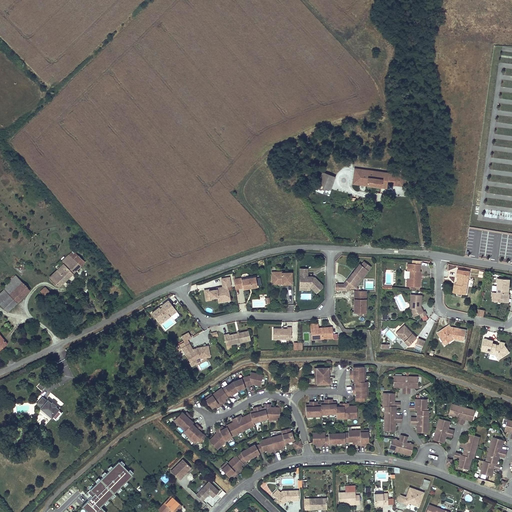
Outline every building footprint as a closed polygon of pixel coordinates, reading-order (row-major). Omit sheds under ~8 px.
[(371,166),(345,164),(343,182),(359,184),(361,169),(370,171),(371,166)] [(370,171),(361,169),(359,184),(366,185),(392,188),(392,185),(400,185),(400,180),(403,180),(403,175),(370,171)] [(328,195),(335,177),(322,172),(316,190),(328,195)] [(84,261),(73,251),(69,254),(80,265),(84,261)] [(81,266),(69,254),(61,262),(64,264),(49,278),(58,287),(62,283),(62,284),(73,274),(73,273),(81,266)] [(371,267),(364,262),(361,265),(368,270),(371,267)] [(368,270),(361,265),(359,263),(346,280),(353,286),(355,287),(368,270)] [(419,271),(420,264),(408,263),(407,271),(410,271),(409,278),(407,278),(407,286),(420,287),(420,279),(419,279),(419,277),(420,276),(421,271),(419,271)] [(311,277),(312,276),(307,276),(307,269),(300,268),(300,286),(310,286),(316,293),(322,287),(322,284),(315,277),(314,278),(311,277)] [(292,272),(282,273),(282,271),(272,272),(272,282),(282,282),(282,284),(292,284),(292,272)] [(469,275),(457,273),(456,277),(458,277),(456,284),(454,284),(453,292),(466,295),(469,275)] [(23,283),(15,276),(3,288),(5,290),(4,290),(10,295),(23,283)] [(233,279),(235,289),(243,288),(243,289),(257,287),(255,276),(241,279),(241,278),(233,279)] [(229,297),(228,286),(231,286),(229,277),(221,279),(223,287),(216,288),(216,289),(216,291),(215,291),(214,290),(209,291),(209,289),(204,290),(206,300),(211,299),(211,298),(218,297),(218,299),(229,297)] [(509,290),(510,279),(497,278),(497,282),(498,283),(497,292),(494,292),(492,293),(492,296),(493,297),(493,301),(509,302),(510,294),(509,294),(507,294),(507,290),(509,290)] [(353,286),(346,280),(343,284),(350,289),(353,286)] [(29,290),(23,283),(10,295),(4,290),(0,294),(0,303),(7,311),(17,302),(29,290)] [(50,292),(45,287),(40,291),(45,296),(50,292)] [(366,291),(355,290),(354,310),(365,311),(366,291)] [(421,304),(421,295),(411,294),(410,309),(413,315),(417,312),(418,314),(420,317),(421,317),(426,315),(424,311),(423,311),(421,307),(419,307),(419,304),(421,304)] [(169,301),(152,313),(160,324),(177,311),(169,301)] [(485,310),(478,309),(476,315),(483,317),(485,310)] [(176,322),(172,316),(160,325),(165,331),(176,322)] [(323,328),(322,328),(322,329),(320,329),(320,328),(318,328),(318,323),(310,324),(311,333),(314,333),(315,339),(333,338),(332,327),(323,328)] [(411,334),(409,331),(410,331),(404,325),(395,333),(408,346),(416,338),(412,333),(411,334)] [(451,327),(449,325),(437,333),(443,341),(446,338),(449,342),(454,339),(465,341),(467,330),(457,328),(453,331),(451,327)] [(291,327),(287,327),(287,329),(273,328),(273,339),(291,339),(291,327)] [(248,331),(229,335),(229,334),(224,335),(225,343),(230,342),(231,345),(250,340),(248,331)] [(425,341),(418,338),(415,347),(422,350),(425,341)] [(486,350),(488,339),(484,338),(481,351),(491,353),(491,351),(486,350)] [(499,346),(497,346),(497,345),(496,344),(493,343),(493,340),(488,339),(486,350),(491,351),(491,353),(496,355),(499,359),(509,352),(505,345),(505,343),(500,342),(499,346)] [(189,343),(182,347),(190,362),(200,357),(200,358),(210,356),(208,346),(192,349),(189,343)] [(365,366),(353,367),(353,371),(350,371),(350,375),(365,374),(365,366)] [(330,367),(314,368),(315,376),(327,376),(327,372),(331,372),(330,367)] [(263,375),(251,372),(250,375),(245,377),(248,385),(252,384),(255,383),(255,385),(260,386),(263,375)] [(365,374),(350,375),(350,378),(353,378),(353,382),(355,382),(365,382),(365,381),(365,374)] [(327,376),(315,376),(315,384),(331,383),(331,379),(327,379),(327,376)] [(406,387),(406,376),(394,376),(393,385),(399,386),(399,387),(403,387),(406,387)] [(417,386),(418,377),(406,376),(406,387),(409,387),(413,387),(413,385),(417,386)] [(248,385),(245,377),(233,381),(237,390),(245,387),(248,385)] [(237,390),(233,381),(222,389),(227,396),(230,394),(231,395),(237,390)] [(365,382),(355,382),(355,386),(352,386),(353,390),(367,389),(367,381),(365,381),(365,382)] [(227,396),(222,389),(222,388),(212,394),(220,406),(223,404),(221,401),(225,399),(228,397),(227,396)] [(367,389),(353,390),(353,393),(356,393),(356,401),(364,401),(364,397),(368,397),(367,389)] [(220,406),(212,394),(211,393),(205,398),(211,408),(212,408),(215,405),(216,408),(220,406)] [(383,406),(385,406),(394,406),(394,405),(394,402),(394,399),(393,399),(393,393),(383,393),(383,406)] [(56,405),(52,401),(51,403),(47,399),(47,400),(42,396),(37,403),(41,407),(40,408),(52,417),(59,409),(55,406),(56,405)] [(329,414),(328,399),(324,400),(324,402),(320,402),(320,404),(321,404),(321,414),(329,414)] [(336,407),(336,402),(332,402),(332,399),(328,399),(329,414),(336,414),(336,407)] [(415,410),(417,410),(426,410),(426,403),(424,403),(424,399),(416,399),(415,406),(415,410)] [(314,416),(313,402),(309,402),(309,405),(305,405),(306,416),(314,416)] [(321,414),(321,404),(320,404),(317,404),(317,402),(313,402),(314,416),(321,416),(321,414)] [(344,418),(344,403),(339,404),(339,406),(336,407),(336,414),(336,418),(344,418)] [(357,418),(356,406),(348,406),(348,403),(344,403),(344,418),(357,418)] [(280,408),(270,408),(270,404),(265,404),(265,408),(268,419),(279,420),(280,408)] [(464,408),(452,404),(449,413),(455,415),(455,416),(458,417),(461,418),(464,408)] [(268,419),(265,408),(261,409),(260,406),(257,407),(260,421),(267,419),(268,419)] [(394,411),(394,406),(385,406),(385,418),(395,419),(395,415),(395,411),(394,411)] [(260,421),(257,407),(253,408),(254,410),(250,412),(250,414),(251,413),(253,423),(254,423),(260,421)] [(475,411),(464,408),(461,418),(468,420),(469,418),(473,419),(475,411)] [(52,418),(56,420),(62,413),(59,410),(52,418)] [(426,414),(426,410),(417,410),(417,418),(417,421),(428,421),(428,414),(426,414)] [(185,414),(182,411),(174,420),(179,425),(190,415),(187,412),(185,414)] [(253,423),(251,413),(250,414),(242,418),(240,415),(236,417),(243,431),(255,425),(254,423),(253,423)] [(192,417),(190,415),(179,425),(185,430),(185,431),(192,423),(193,422),(190,419),(192,417)] [(243,431),(236,417),(232,419),(234,422),(226,426),(226,427),(227,427),(231,436),(232,436),(243,431)] [(395,422),(395,419),(385,418),(384,431),(395,431),(395,422)] [(448,429),(450,421),(442,419),(441,423),(439,423),(437,429),(447,432),(448,429)] [(428,421),(417,421),(417,424),(417,432),(425,432),(426,428),(427,428),(428,421)] [(199,426),(196,424),(194,426),(192,423),(185,431),(185,430),(183,432),(189,437),(199,426)] [(206,437),(200,431),(202,429),(199,426),(189,437),(195,443),(198,440),(200,442),(206,437)] [(231,436),(227,427),(226,427),(223,428),(222,426),(219,428),(225,441),(226,441),(232,437),(232,436),(231,436)] [(225,441),(219,428),(215,429),(217,433),(209,441),(217,449),(225,441)] [(292,432),(291,432),(290,428),(281,430),(282,434),(285,442),(294,439),(292,432)] [(447,432),(437,429),(435,436),(437,436),(436,440),(444,443),(446,435),(447,432)] [(360,445),(360,430),(348,430),(348,432),(348,433),(349,441),(353,441),(357,441),(357,444),(357,445),(360,445)] [(368,442),(368,430),(360,430),(360,445),(364,445),(364,442),(368,442)] [(313,444),(316,443),(321,443),(321,446),(325,446),(325,437),(325,432),(312,433),(313,444)] [(349,441),(348,433),(348,432),(336,433),(337,443),(345,443),(345,441),(349,441)] [(337,443),(336,433),(328,433),(328,437),(325,437),(325,446),(329,446),(329,443),(337,443)] [(285,442),(282,434),(271,437),(275,450),(278,449),(278,447),(282,446),(286,445),(285,442)] [(478,436),(469,434),(467,441),(466,445),(477,447),(478,441),(477,440),(478,436)] [(275,450),(271,437),(260,441),(261,444),(263,451),(266,450),(271,449),(271,451),(275,450)] [(501,445),(502,439),(493,437),(490,449),(500,452),(501,449),(502,445),(501,445)] [(403,442),(399,441),(392,438),(389,447),(394,448),(393,450),(400,452),(403,442)] [(301,446),(300,440),(293,442),(295,449),(296,449),(297,454),(302,453),(300,447),(301,446)] [(406,442),(403,442),(400,452),(405,453),(406,452),(411,453),(413,445),(406,442)] [(263,451),(261,444),(255,445),(255,444),(248,448),(252,457),(259,453),(259,452),(263,451)] [(477,447),(466,445),(465,448),(463,455),(472,457),(473,453),(475,454),(477,447)] [(252,457),(248,448),(241,452),(241,453),(237,457),(243,462),(245,460),(252,457)] [(500,452),(490,449),(486,461),(495,464),(497,459),(498,459),(499,455),(500,452)] [(472,458),(472,457),(463,455),(462,454),(461,458),(458,467),(468,469),(472,458)] [(237,457),(236,455),(227,463),(236,473),(239,471),(237,469),(241,466),(243,463),(243,462),(237,457)] [(192,467),(183,458),(170,471),(180,480),(183,477),(183,476),(185,474),(186,475),(188,473),(188,472),(192,467)] [(133,475),(119,460),(87,492),(92,497),(83,506),(88,511),(106,511),(101,506),(133,475)] [(491,476),(495,464),(486,461),(485,461),(481,473),(491,476)] [(236,473),(227,463),(226,462),(221,468),(229,477),(232,474),(234,476),(236,473)] [(421,487),(427,489),(430,480),(424,478),(421,487)] [(196,494),(203,501),(209,494),(214,498),(221,491),(208,480),(196,494)] [(411,502),(412,504),(415,503),(419,504),(423,495),(418,493),(419,491),(409,487),(406,496),(405,496),(402,502),(408,504),(408,503),(409,501),(411,502)] [(295,500),(295,490),(282,490),(281,492),(278,489),(273,494),(283,504),(286,501),(295,500)] [(355,495),(355,491),(345,492),(339,492),(340,503),(348,503),(355,502),(355,504),(360,504),(359,495),(355,495)] [(65,502),(71,497),(67,492),(61,498),(65,502)] [(388,506),(388,493),(374,493),(374,505),(379,504),(383,504),(383,506),(388,506)] [(173,511),(181,504),(171,495),(158,510),(160,511),(173,511)] [(326,498),(309,498),(309,509),(316,509),(316,508),(317,508),(317,509),(327,509),(326,498)]
